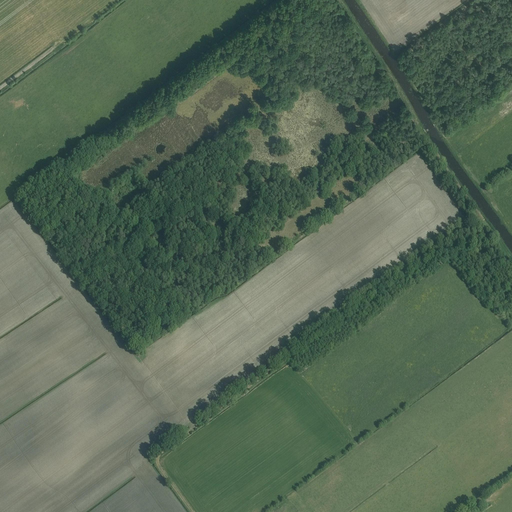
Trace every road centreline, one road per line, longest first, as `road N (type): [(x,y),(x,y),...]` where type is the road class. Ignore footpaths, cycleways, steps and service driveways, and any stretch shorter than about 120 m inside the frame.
road 1 (track): [(424,133),(480,214),(158,454),(191,511)]
road 2 (track): [(424,133),(352,126),(311,89),(257,89)]
road 3 (track): [(338,0),(424,133)]
